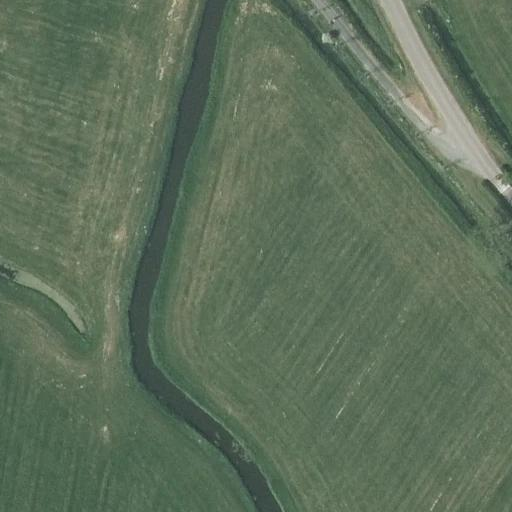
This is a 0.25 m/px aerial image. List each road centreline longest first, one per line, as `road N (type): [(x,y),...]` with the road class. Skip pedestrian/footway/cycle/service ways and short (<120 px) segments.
road 1 (tertiary): [(511,201),(465,149),(395,0)]
road 2 (track): [(465,149),(427,136),(313,0)]
